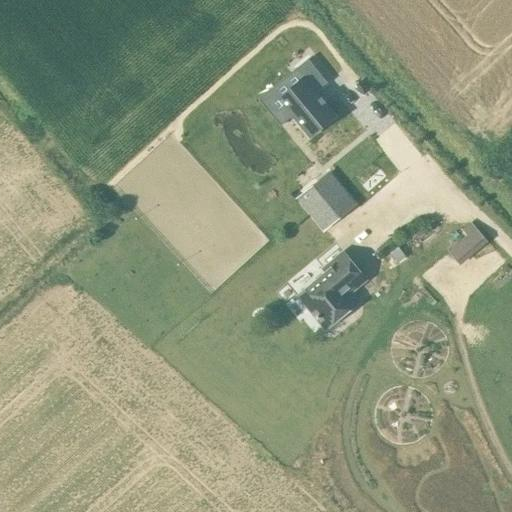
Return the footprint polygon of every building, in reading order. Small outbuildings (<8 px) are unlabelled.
[(308,88),(284,107),(315,146),(340,127),(321,103),(334,93),(314,69),(301,79),(308,88)] [(360,80),(355,85),(361,93),(367,88),(360,80)] [(324,225),(355,200),(330,171),(300,196),(324,225)] [(477,225),(448,247),(460,262),(489,240),(477,225)] [(387,266),(407,253),(401,244),(381,256),(387,266)] [(325,273),(297,295),(325,329),(358,302),(351,293),(367,280),(359,270),(347,254),(344,250),(342,251),(339,248),(319,266),(325,273)]
